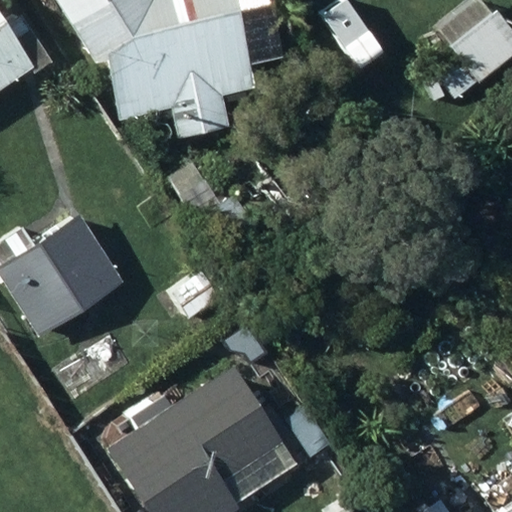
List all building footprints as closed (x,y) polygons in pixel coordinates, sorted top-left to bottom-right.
[(89,0),(61,20),(91,64),(100,58),(112,117),(167,107),(173,136),(224,126),(217,90),(248,84),(231,0),(89,0)] [(470,27),(425,63),(454,100),(511,53),(511,33),(493,10),(483,18),(474,6),(462,16),(470,27)] [(0,84),(28,68),(0,21),(0,84)] [(197,158),(164,180),(190,219),(195,216),(210,237),(205,241),(213,252),(218,249),(225,260),(253,241),(197,158)] [(0,281),(34,337),(120,283),(76,213),(30,242),(19,226),(0,237),(0,281)] [(198,269),(165,292),(184,319),(217,296),(198,269)] [(126,416),(133,427),(101,448),(142,511),(230,511),(235,509),(232,504),(294,463),(229,363),(164,405),(158,395),(126,416)] [(294,389),(273,404),(280,413),(301,398),(294,389)] [(278,424),(297,450),(316,435),(298,410),(278,424)] [(511,511),(511,502),(497,511),(511,511)]
